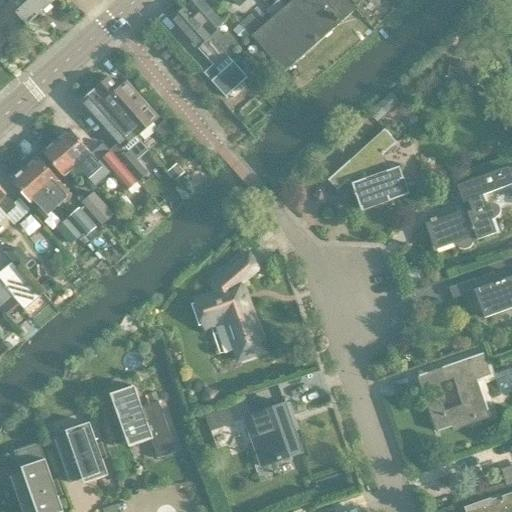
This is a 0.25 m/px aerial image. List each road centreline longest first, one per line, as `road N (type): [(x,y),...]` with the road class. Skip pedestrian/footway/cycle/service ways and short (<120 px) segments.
road 1 (residential): [(397,511),(305,249),(282,220)]
road 2 (tertiary): [(0,115),(129,0)]
